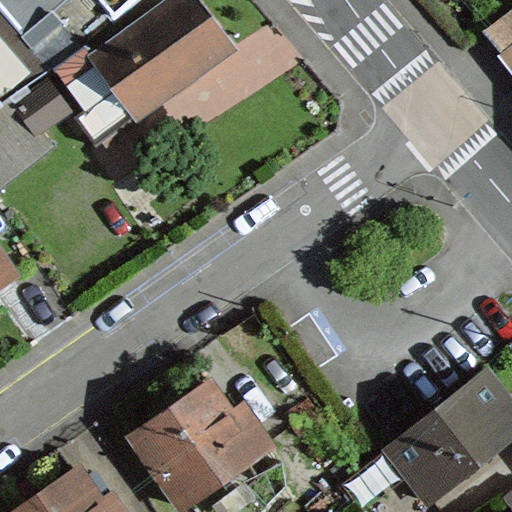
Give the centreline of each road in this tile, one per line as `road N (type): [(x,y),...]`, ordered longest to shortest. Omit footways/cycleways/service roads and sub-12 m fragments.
road 1 (residential): [(434,122),(0,429)]
road 2 (secondary): [(434,122),(336,0)]
